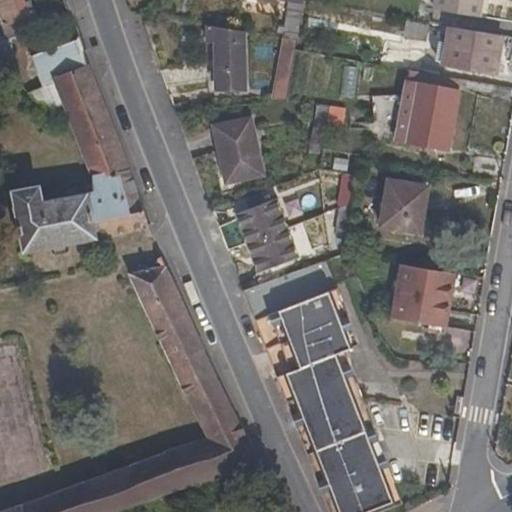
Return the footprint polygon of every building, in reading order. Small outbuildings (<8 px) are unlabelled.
[(69,16),(63,0),(0,0),(0,23),(6,40),(11,38),(69,16)] [(269,0),(290,4),(284,40),(297,42),(304,3),(304,0),(269,0)] [(434,0),(433,10),(481,18),(484,0),(434,0)] [(430,24),(407,20),(404,39),(427,43),(430,24)] [(6,40),(0,23),(0,69),(15,64),(11,38),(6,40)] [(207,42),(215,42),(216,63),(160,72),(167,90),(217,82),(217,91),(246,91),(245,33),(206,26),(207,42)] [(441,67),(495,77),(502,37),(448,27),(441,67)] [(65,257),(69,245),(149,231),(79,40),(32,58),(43,88),(29,94),(56,121),(67,118),(96,191),(43,201),(40,186),(11,191),(24,254),(46,250),(53,259),(65,257)] [(284,40),(273,99),(287,101),(295,52),(297,42),(284,40)] [(448,150),(458,91),(405,82),(395,141),(448,150)] [(317,106),(309,154),(322,157),(324,149),(328,125),(330,109),(317,106)] [(334,126),(337,110),(330,109),(328,125),(334,126)] [(215,126),(227,182),(263,174),(252,119),(215,126)] [(357,177),(345,175),(339,211),(352,206),(357,177)] [(421,235),(430,187),(388,180),(379,227),(421,235)] [(278,201),(238,216),(239,220),(218,227),(228,252),(247,245),(288,229),(278,201)] [(352,206),(339,211),(332,249),(345,252),(352,206)] [(258,273),(298,257),(288,229),(247,245),(258,273)] [(360,346),(328,260),(243,292),(327,511),(385,511),(394,509),(403,505),(363,398),(365,397),(359,382),(357,382),(345,351),(360,346)] [(385,319),(439,328),(448,272),(395,264),(385,319)] [(0,511),(126,511),(260,466),(165,267),(129,275),(207,438),(0,511)]
